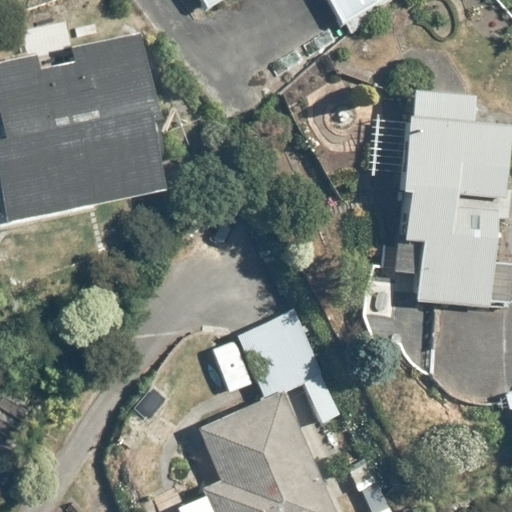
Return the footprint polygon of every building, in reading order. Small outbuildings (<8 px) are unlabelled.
[(198,0),(207,13),(226,0),(321,0),(340,29),(383,0),(198,0)] [(0,216),(1,224),(167,192),(137,38),(66,52),(68,63),(43,68),(41,57),(0,65),(0,216)] [(469,95),(404,90),(397,194),(401,195),(398,239),(417,240),(413,302),(491,308),(496,242),(446,239),(450,194),(494,198),(499,124),(467,121),(469,95)] [(305,303),(232,333),(259,400),(192,428),(215,484),(197,492),(205,511),(333,511),(316,469),(353,454),(338,419),(333,421),(317,383),(335,376),(305,303)] [(511,387),(498,388),(501,416),(511,414),(511,387)]
